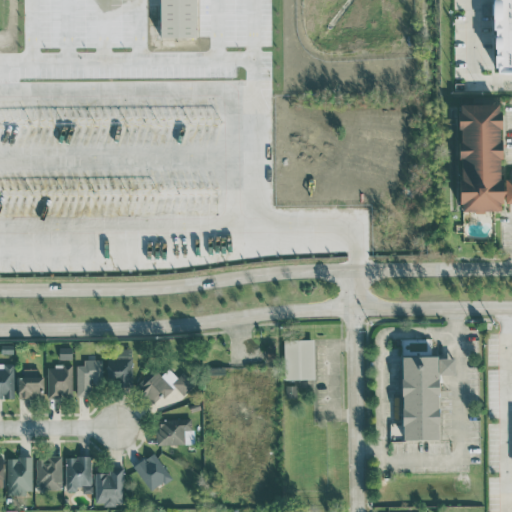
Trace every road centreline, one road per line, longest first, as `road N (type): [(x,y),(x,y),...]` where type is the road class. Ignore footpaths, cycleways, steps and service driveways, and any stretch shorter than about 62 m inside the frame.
road 1 (tertiary): [(511,268),(275,271),(148,288),(0,289)]
road 2 (tertiary): [(0,328),(151,328),(293,310),(511,309)]
road 3 (residential): [(355,511),(352,269)]
